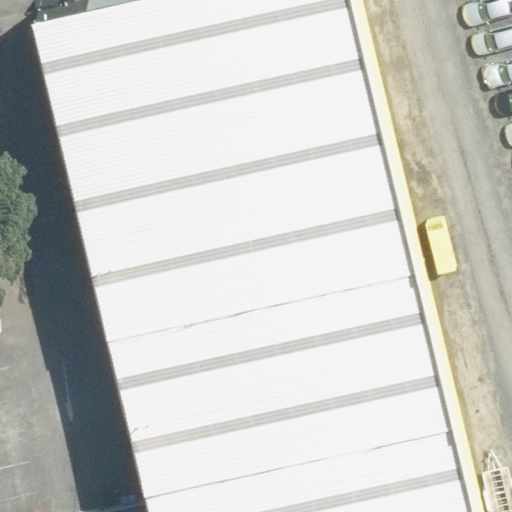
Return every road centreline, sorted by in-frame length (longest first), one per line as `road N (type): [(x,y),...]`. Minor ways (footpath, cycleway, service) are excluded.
road 1 (unknown): [(75,511),(79,469),(0,51)]
road 2 (unknown): [(447,0),(511,208)]
